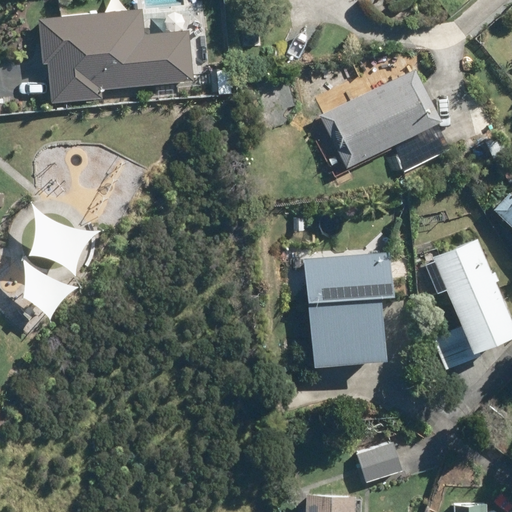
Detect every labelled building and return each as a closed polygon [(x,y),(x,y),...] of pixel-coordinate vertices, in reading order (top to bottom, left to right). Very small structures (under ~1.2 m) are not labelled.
[(137,8),(34,18),(38,62),(44,62),(48,102),(98,97),(97,89),(189,80),(184,29),(140,33),(137,8)] [(409,62),(315,112),(342,162),(437,112),(409,62)] [(461,109),(475,134),(491,126),(478,100),(461,109)] [(421,138),(406,144),(412,158),(427,151),(421,138)] [(487,203),(511,225),(511,189),(509,193),(502,186),(487,203)] [(511,324),(474,235),(429,254),(467,345),(511,326),(511,324)] [(381,353),(375,290),(388,289),(384,246),(299,254),(309,360),(381,353)] [(390,438),(354,449),(364,479),(400,467),(390,438)] [(348,511),(349,492),(302,491),(302,511),(348,511)]
